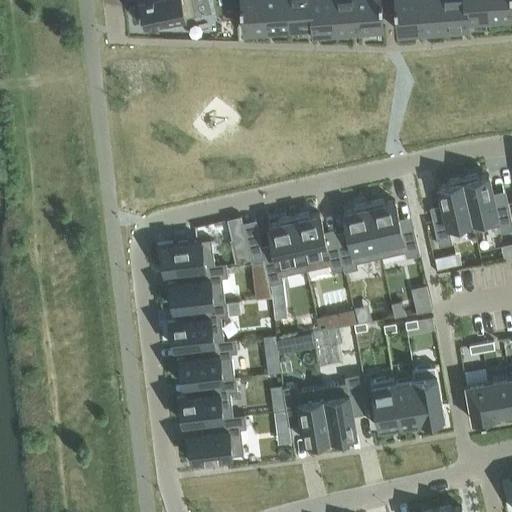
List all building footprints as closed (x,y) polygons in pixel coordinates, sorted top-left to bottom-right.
[(139,0),(142,14),(143,14),(145,24),(148,23),(148,24),(159,21),(160,26),(178,22),(177,17),(196,13),(212,10),(209,0),(139,0)] [(268,27),(265,0),(241,0),(240,0),(241,7),(242,7),(243,19),(244,29),(250,28),(250,29),(268,27)] [(291,30),(288,0),(265,0),(268,27),(276,27),(276,31),(291,30)] [(313,24),(311,0),(288,0),(291,30),(305,29),(304,24),(312,24),(313,24)] [(337,34),(334,0),(311,0),(313,24),(312,24),(313,31),(322,30),(323,35),(337,34)] [(359,27),(357,0),(334,0),(337,34),(351,33),(350,28),(359,27)] [(382,25),(381,3),(383,3),(382,0),(357,0),(359,27),(382,25)] [(422,28),(419,0),(395,0),(396,2),(395,2),(395,8),(396,8),(398,30),(422,28)] [(445,31),(442,0),(419,0),(422,28),(430,28),(431,33),(445,31)] [(467,18),(465,0),(442,0),(445,31),(459,30),(459,26),(468,25),(468,18),(467,18)] [(490,16),(488,0),(465,0),(467,18),(468,18),(490,16)] [(511,0),(488,0),(490,16),(508,15),(508,14),(511,13),(511,0)] [(478,172),(462,176),(474,228),(498,223),(500,230),(511,227),(511,218),(508,201),(496,204),(489,173),(479,176),(478,172)] [(445,215),(433,218),(439,244),(452,241),(450,229),(473,224),(474,228),(462,176),(447,179),(448,182),(438,185),(445,215)] [(384,197),(369,201),(382,255),(405,250),(406,256),(420,253),(414,227),(402,229),(395,199),(385,201),(384,197)] [(339,240),(346,269),(358,267),(357,261),(382,255),(369,201),(353,204),(354,208),(344,210),(351,241),(340,244),(339,240)] [(309,210),(294,214),(307,268),(330,263),(331,269),(344,266),(344,270),(346,269),(339,240),(327,243),(320,212),(310,214),(309,210)] [(265,256),(264,257),(270,283),(283,279),(282,274),(302,269),(307,268),(294,214),(278,217),(279,221),(269,223),(276,254),(265,256)] [(259,231),(245,234),(251,260),(264,257),(265,256),(259,231)] [(172,239),(158,241),(161,258),(163,258),(165,270),(201,265),(201,266),(227,263),(227,261),(215,262),(212,237),(173,242),(172,239)] [(202,276),(168,281),(170,295),(172,295),(174,307),(201,304),(227,301),(227,299),(225,299),(222,276),(228,275),(227,263),(201,266),(202,276)] [(202,315),(168,319),(170,333),(172,333),(174,345),(210,341),(236,338),(236,337),(230,337),(227,313),(229,313),(227,301),(201,304),(202,315)] [(402,301),(392,303),(394,314),(404,312),(402,301)] [(353,308),(318,316),(321,329),(354,322),(356,321),(353,308)] [(417,317),(405,319),(406,327),(418,325),(417,317)] [(356,321),(354,322),(355,330),(368,328),(366,320),(356,321)] [(395,320),(383,323),(385,331),(397,328),(395,320)] [(211,352),(177,356),(179,371),(181,370),(183,383),(210,380),(236,376),(236,375),(235,375),(234,369),(232,351),(238,350),(236,338),(210,341),(211,352)] [(493,339),(481,341),(483,349),(495,347),(493,339)] [(481,341),(470,343),(471,351),(483,349),(481,341)] [(435,363),(412,367),(414,376),(415,376),(422,420),(445,416),(435,363)] [(346,380),(323,385),(332,439),(347,437),(346,433),(356,431),(351,400),(364,398),(359,372),(345,375),(346,380)] [(511,409),(511,390),(509,374),(488,378),(494,413),(495,413),(511,409)] [(394,375),(370,379),(379,427),(401,423),(394,380),(395,380),(394,375)] [(211,391),(177,395),(179,409),(182,409),(183,421),(219,417),(245,414),(245,412),(233,414),(230,390),(238,389),(236,376),(210,380),(211,391)] [(395,380),(394,380),(401,423),(422,420),(415,376),(414,376),(395,380)] [(494,413),(488,378),(466,381),(472,419),(496,415),(495,413),(494,413)] [(297,383),(283,386),(287,411),(300,409),(305,440),(316,439),(316,442),(332,439),(323,385),(298,389),(297,383)] [(190,444),(188,444),(190,461),(204,460),(203,457),(244,452),(241,427),(247,426),(245,414),(219,417),(220,428),(189,432),(190,444)]
